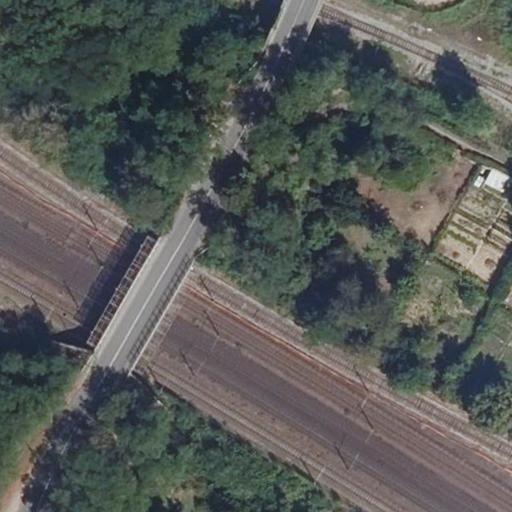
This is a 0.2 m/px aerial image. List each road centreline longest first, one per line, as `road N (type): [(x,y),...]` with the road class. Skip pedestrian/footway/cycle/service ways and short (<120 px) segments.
road 1 (residential): [(38,511),(305,0)]
road 2 (track): [(78,424),(222,511)]
